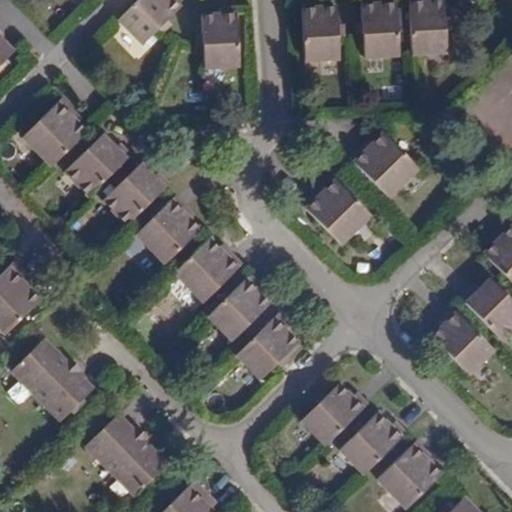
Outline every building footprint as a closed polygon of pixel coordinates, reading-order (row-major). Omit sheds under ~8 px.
[(142,44),(179,8),(171,0),(137,0),(118,20),(142,44)] [(317,0),(301,1),(306,60),(340,58),(336,7),(318,8),(317,0)] [(379,0),(380,5),(362,5),(366,56),(399,54),(395,0),(379,0)] [(424,0),(407,0),(411,53),(447,50),(442,0),(437,0),(425,1),(424,0)] [(201,16),(204,68),(239,66),(235,7),(219,8),(219,14),(201,16)] [(0,65),(13,52),(0,38),(0,65)] [(68,114),(71,110),(60,99),(22,137),(51,166),(87,132),(77,123),(68,114)] [(80,119),(71,110),(68,114),(77,123),(80,119)] [(383,132),(373,142),(364,152),(361,148),(350,159),(388,196),(417,168),(383,132)] [(64,171),(89,196),(131,154),(119,143),(114,148),(101,135),(64,171)] [(364,152),(373,142),(370,139),(361,148),(364,152)] [(103,200),(127,225),(169,183),(158,172),(153,177),(140,163),(103,200)] [(316,198),(313,196),(303,206),(340,244),(370,215),(335,180),(326,189),(316,198)] [(323,186),(313,196),(316,198),(326,189),(323,186)] [(182,211),(185,208),(174,197),(136,234),(165,264),(200,229),(190,220),(182,211)] [(194,216),(185,208),(182,211),(190,220),(194,216)] [(511,223),(510,221),(497,233),(500,237),(493,244),(483,254),(511,283),(511,223)] [(500,237),(497,233),(490,241),(493,244),(500,237)] [(227,256),(218,248),(209,238),(174,272),(203,302),(241,265),(230,253),(227,256)] [(222,244),(218,248),(227,256),(230,253),(222,244)] [(41,300),(30,290),(21,281),(27,275),(14,261),(0,274),(0,329),(5,335),(41,300)] [(250,274),(208,315),(232,340),(270,303),(256,290),(262,285),(250,274)] [(21,281),(30,290),(36,284),(27,275),(21,281)] [(460,298),(502,340),(511,330),(511,300),(490,278),(477,292),(472,287),(460,298)] [(468,374),(493,350),(481,338),(467,324),(462,319),(451,308),(440,319),(444,324),(431,337),(443,350),(468,374)] [(278,312),(236,354),(261,379),(298,342),(285,329),(290,324),(278,312)] [(12,370),(61,421),(93,389),(44,339),(12,370)] [(301,420),(326,445),(368,403),(357,392),(352,397),(339,383),(301,420)] [(340,449),(364,474),(407,432),(395,421),(390,426),(377,412),(340,449)] [(117,414),(86,446),(135,496),(168,464),(117,414)] [(441,474),(432,465),(425,457),(428,454),(415,441),(377,479),(406,509),(441,474)] [(425,457),(432,465),(435,461),(428,454),(425,457)] [(213,511),(211,509),(202,499),(207,494),(193,480),(161,511),(213,511)] [(202,499),(211,509),(216,504),(207,494),(202,499)] [(478,511),(464,498),(449,511),(478,511)]
